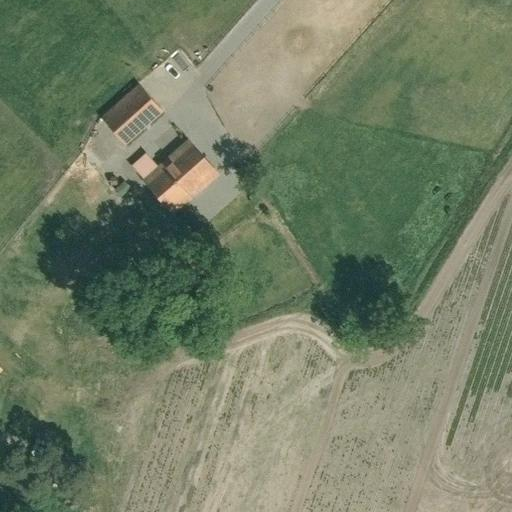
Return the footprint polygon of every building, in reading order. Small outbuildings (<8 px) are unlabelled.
[(139,84),(102,117),(126,144),(163,111),(139,84)] [(134,168),(145,182),(173,213),(189,199),(190,200),(219,174),(190,141),(161,167),(150,154),(134,168)] [(204,225),(194,214),(183,224),(193,235),(204,225)] [(196,282),(197,306),(218,306),(218,282),(196,282)] [(86,316),(72,317),(74,351),(89,350),(86,316)]
